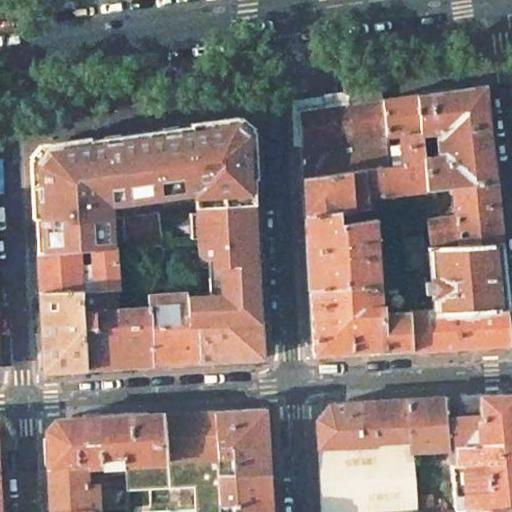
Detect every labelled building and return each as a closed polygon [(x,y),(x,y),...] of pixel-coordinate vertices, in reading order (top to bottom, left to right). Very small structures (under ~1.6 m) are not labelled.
[(452,90),(417,94),(420,132),(433,131),(435,154),(422,155),(423,163),(425,188),(452,185),(493,180),(484,85),(452,90)] [(389,97),(383,98),(386,136),(399,135),(400,144),(387,145),(389,167),(423,163),(422,155),(420,132),(417,94),(389,97)] [(301,179),(389,167),(387,145),(386,136),(383,98),(325,106),(297,109),(301,179)] [(252,175),(251,139),(238,128),(229,121),(148,132),(151,172),(152,190),(196,181),(199,201),(193,200),(196,244),(256,240),(255,229),(252,175)] [(32,169),(35,209),(35,219),(37,252),(91,249),(108,248),(102,200),(152,190),(151,172),(148,132),(118,136),(50,145),(41,158),(32,169)] [(339,213),(374,208),(373,196),(425,188),(423,163),(389,167),(301,179),(304,216),(339,213)] [(493,180),(452,185),(456,215),(426,219),(429,243),(458,240),(459,247),(500,244),(493,180)] [(339,213),(304,216),(308,290),(380,286),(376,218),(341,223),(339,213)] [(423,235),(403,237),(405,270),(429,268),(430,280),(423,280),(423,287),(431,287),(432,311),(506,307),(500,244),(459,247),(428,249),(428,246),(424,246),(423,235)] [(219,323),(227,322),(260,321),(259,300),(258,286),(256,240),(196,244),(197,264),(207,270),(209,297),(185,298),(187,321),(187,325),(197,324),(219,323)] [(91,249),(37,252),(39,292),(81,290),(114,289),(117,289),(114,248),(108,248),(91,249)] [(380,286),(308,290),(312,355),(410,349),(408,313),(381,314),(380,286)] [(114,289),(81,290),(85,368),(134,365),(151,364),(149,323),(115,325),(114,289)] [(81,290),(39,292),(43,371),(85,368),(81,290)] [(185,291),(147,293),(149,323),(187,321),(185,298),(185,291)] [(432,311),(408,313),(410,349),(510,344),(506,307),(432,311)] [(151,364),(199,362),(262,358),(260,321),(227,322),(219,323),(197,324),(187,325),(187,321),(149,323),(151,364)] [(511,393),(444,398),(449,447),(454,510),(484,508),(511,506),(511,393)] [(444,398),(406,400),(410,441),(411,449),(449,447),(444,398)] [(406,400),(337,403),(317,426),(318,446),(410,441),(406,400)] [(265,408),(213,411),(216,457),(217,475),(269,472),(267,438),(265,408)] [(163,413),(167,461),(196,459),(216,457),(213,411),(163,413)] [(163,413),(67,419),(46,441),(47,452),(48,467),(85,465),(85,466),(123,463),(167,461),(163,413)] [(410,441),(318,446),(320,511),(416,511),(415,496),(411,449),(410,441)] [(196,459),(197,484),(197,511),(219,511),(219,505),(217,475),(216,457),(196,459)] [(167,461),(123,463),(125,488),(197,484),(196,459),(167,461)] [(85,465),(48,467),(49,511),(54,511),(92,510),(98,510),(97,488),(102,487),(102,475),(85,476),(85,466),(85,465)] [(270,511),(269,472),(217,475),(219,505),(233,504),(233,511),(270,511)] [(432,495),(415,496),(416,511),(418,511),(427,511),(433,511),(432,495)]
